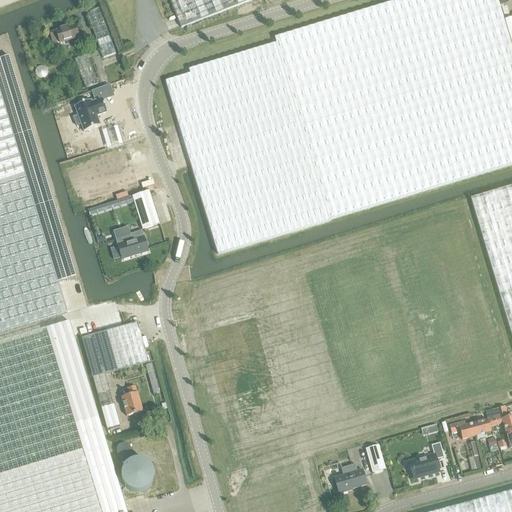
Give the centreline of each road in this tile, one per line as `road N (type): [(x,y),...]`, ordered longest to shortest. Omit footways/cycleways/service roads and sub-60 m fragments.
road 1 (tertiary): [(219,511),(164,317),(182,219),(140,93),(147,69),(175,43),(315,0)]
road 2 (unknown): [(164,317),(97,308),(74,296),(44,205)]
road 3 (unclassified): [(511,473),(374,511)]
